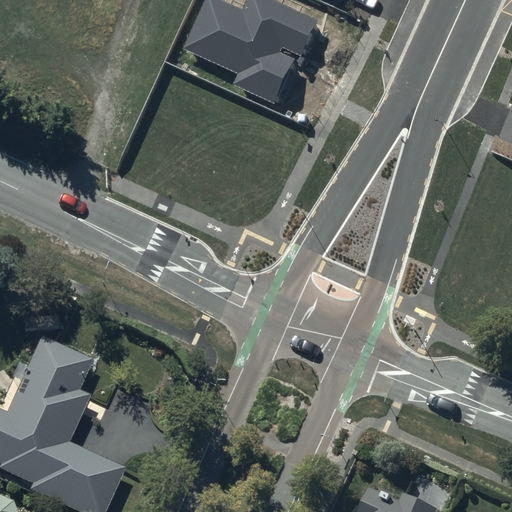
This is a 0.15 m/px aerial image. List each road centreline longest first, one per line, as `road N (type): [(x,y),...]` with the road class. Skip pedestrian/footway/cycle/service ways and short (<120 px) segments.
road 1 (residential): [(280,315),(0,182)]
road 2 (residential): [(425,87),(424,136),(351,348)]
road 3 (residential): [(280,315),(390,120),(425,87)]
road 4 (residential): [(191,511),(280,315)]
road 5 (residential): [(351,348),(276,511)]
road 6 (residential): [(511,419),(351,348)]
